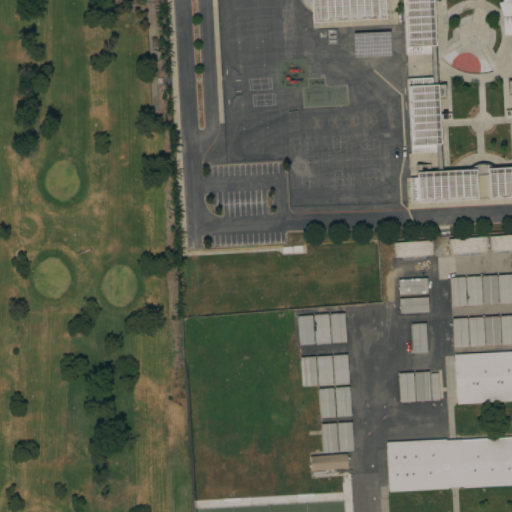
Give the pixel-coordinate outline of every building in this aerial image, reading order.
[(312,23),(310,0),(384,0),(386,19),(312,23)] [(511,167),(511,115),(505,116),(505,110),(511,109),(511,196),(489,198),(488,175),(475,175),(477,199),(410,203),(409,177),(416,177),(415,165),(430,164),(430,171),(437,170),(436,152),(411,153),(407,78),(432,77),(430,54),(406,55),(402,0),(432,0),(439,114),(450,113),(451,119),(439,120),(442,171),(468,170),(470,168),(474,165),(478,163),(482,163),(485,163),(489,165),(494,168),(511,167)] [(511,34),(511,0),(499,0),(499,2),(500,2),(502,35),(511,34)] [(511,234),(511,249),(489,251),(488,236),(511,234)] [(487,237),(488,251),(448,254),(447,239),(487,237)] [(432,240),(433,255),(394,258),(393,243),(432,240)] [(497,275),(511,274),(511,303),(499,304),(497,275)] [(481,276),(496,275),(498,305),(483,305),(481,276)] [(465,277),(480,276),(482,305),(467,306),(465,277)] [(449,278),(464,277),(466,306),(451,307),(449,278)] [(426,278),(427,293),(398,295),(397,280),(426,278)] [(399,314),(398,299),(427,297),(428,312),(399,314)] [(329,314),(344,313),(346,342),(331,343),(329,314)] [(313,315),(328,314),(330,343),(315,344),(313,315)] [(297,316),(311,315),(313,344),(299,345),(297,316)] [(511,345),(501,345),(499,316),(511,315),(511,345)] [(499,345),(485,346),(483,317),(498,316),(499,345)] [(483,346),(469,347),(467,318),(482,317),(483,346)] [(468,347),(453,348),(451,319),(466,318),(468,347)] [(426,353),(412,353),(410,324),(425,323),(426,353)] [(511,400),(456,404),(453,355),(511,351),(511,400)] [(332,355),(346,355),(348,384),(334,385),(332,355)] [(316,357),(330,356),(332,385),(318,386),(316,357)] [(300,358),(314,357),(316,386),(302,387),(300,358)] [(430,401),(415,401),(414,372),(429,372),(430,401)] [(398,374),(412,373),(414,401),(399,402),(398,374)] [(438,400),(431,401),(430,373),(437,373),(438,400)] [(334,388),(349,387),(350,416),(336,417),(334,388)] [(318,389),(332,388),(334,417),(320,418),(318,389)] [(337,423),(351,422),(353,451),(338,452),(337,423)] [(320,424),(335,423),(337,452),(322,453),(320,424)] [(445,439),(445,441),(460,440),(460,438),(511,435),(511,485),(463,488),(463,487),(448,488),(448,489),(389,492),(388,486),(387,486),(385,449),(386,449),(386,443),(445,439)] [(347,468),(311,471),(309,457),(346,454),(347,468)]
